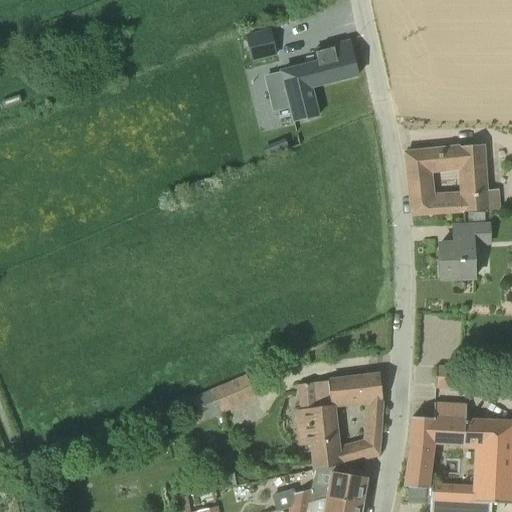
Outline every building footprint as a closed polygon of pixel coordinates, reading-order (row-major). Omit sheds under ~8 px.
[(312,86),(361,74),(353,43),(316,52),(318,59),(305,62),(306,67),(283,73),(292,107),(279,110),(283,125),(319,116),(312,86)] [(485,210),(481,147),(406,153),(414,215),(485,210)] [(490,244),(490,225),(454,226),(455,243),(440,244),(442,280),(475,279),(474,244),(490,244)] [(461,368),(436,367),(435,388),(459,389),(461,368)] [(201,422),(244,403),(255,398),(245,374),(191,398),(201,422)] [(378,454),(383,397),(380,375),(329,380),(329,381),(308,384),(311,410),(304,411),(296,412),(300,445),(313,444),(316,471),(378,454)] [(405,486),(429,488),(435,444),(464,446),(464,449),(475,450),(473,487),(432,485),(431,502),(474,504),(475,501),(511,503),(511,495),(511,423),(466,421),(467,405),(434,403),(433,418),(413,417),(411,442),(405,486)] [(324,486),(311,489),(294,495),(293,491),(273,497),(277,510),(290,506),(311,503),(326,498),(362,504),(364,491),(366,489),(367,484),(366,481),(366,478),(331,472),(328,486),(324,486)] [(360,511),(362,504),(326,498),(311,503),(290,506),(277,510),(277,511),(279,511),(289,509),(288,511),(360,511)]
